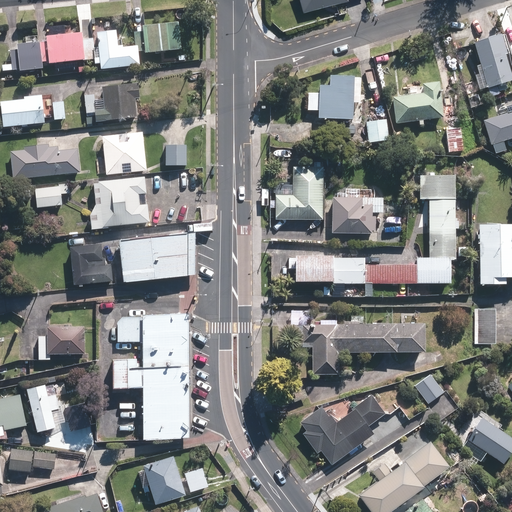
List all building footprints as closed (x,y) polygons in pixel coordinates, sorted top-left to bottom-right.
[(301,0),(304,9),(337,0),(301,0)] [(180,24),(148,28),(151,51),(182,47),(180,24)] [(118,33),(101,34),(104,66),(140,63),(138,47),(119,49),(118,33)] [(83,36),(52,39),(54,59),(85,56),(83,36)] [(511,76),(501,37),(477,44),(489,86),(511,78),(511,76)] [(42,43),(22,45),(24,68),(44,66),(42,43)] [(333,86),(322,86),(321,116),(353,118),(355,79),(334,78),(333,86)] [(137,84),(107,88),(109,108),(99,109),(100,119),(137,115),(135,95),(139,95),(137,84)] [(428,95),(398,99),(401,122),(444,117),(440,84),(427,85),(428,95)] [(43,101),(2,106),(4,125),(45,120),(43,101)] [(511,113),(485,122),(491,142),(511,136),(511,113)] [(303,121),(303,126),(274,125),(273,143),(305,145),(305,131),(323,132),(324,123),(303,121)] [(386,121),(368,123),(371,141),(388,139),(386,121)] [(464,127),(447,128),(449,152),(465,150),(464,127)] [(142,134),(105,138),(108,171),(146,167),(142,134)] [(186,145),(166,145),(166,164),(186,164),(186,145)] [(58,147),(11,152),(14,177),(78,171),(76,150),(59,151),(58,147)] [(323,218),(324,168),(296,168),(296,197),(279,197),(278,217),(323,218)] [(101,182),(95,182),(100,227),(152,221),(147,175),(101,180),(101,182)] [(455,197),(455,178),(423,179),(423,197),(455,197)] [(61,185),(37,187),(39,207),(64,205),(63,193),(71,192),(71,183),(60,184),(61,185)] [(363,198),(335,197),(334,231),(373,232),(373,205),(363,205),(363,198)] [(456,200),(430,201),(431,258),(457,257),(456,200)] [(511,226),(482,226),(483,283),(511,283),(511,226)] [(198,231),(191,232),(190,274),(197,273),(198,231)] [(191,232),(122,241),(127,282),(190,274),(191,232)] [(101,245),(73,248),(76,283),(113,279),(112,265),(103,266),(101,245)] [(336,255),(295,256),(296,281),(337,280),(336,255)] [(365,257),(338,257),(338,283),(366,282),(365,257)] [(453,260),(417,260),(417,283),(454,282),(453,260)] [(416,264),(367,265),(367,284),(416,283),(416,264)] [(496,309),(477,310),(478,341),(497,341),(496,309)] [(146,438),(185,437),(185,312),(145,314),(145,316),(125,315),(119,320),(119,341),(145,341),(145,357),(115,359),(116,388),(146,385),(146,438)] [(426,348),(426,324),(305,326),(306,340),(316,340),(317,371),(340,371),(339,349),(426,348)] [(85,327),(52,328),(52,353),(85,353),(85,327)] [(432,375),(417,386),(430,402),(444,391),(432,375)] [(47,385),(28,389),(38,429),(56,425),(53,409),(59,407),(56,396),(50,397),(47,385)] [(320,404),(300,419),(307,428),(303,430),(318,451),(324,447),(334,461),(374,432),(368,423),(386,411),(373,393),(355,406),(336,419),(331,412),(327,414),(320,404)] [(18,400),(0,404),(0,425),(6,424),(7,428),(24,424),(18,400)] [(511,444),(511,438),(481,418),(469,436),(503,458),(511,444)] [(433,442),(363,495),(375,511),(386,511),(450,465),(433,442)] [(34,451),(12,449),(10,467),(32,469),(34,451)] [(56,455),(36,452),(35,466),(55,468),(56,455)] [(176,457),(147,465),(157,501),(186,493),(176,457)] [(203,469),(186,474),(191,490),(208,485),(203,469)] [(102,511),(96,494),(47,509),(47,511),(102,511)] [(433,511),(426,502),(412,511),(433,511)]
